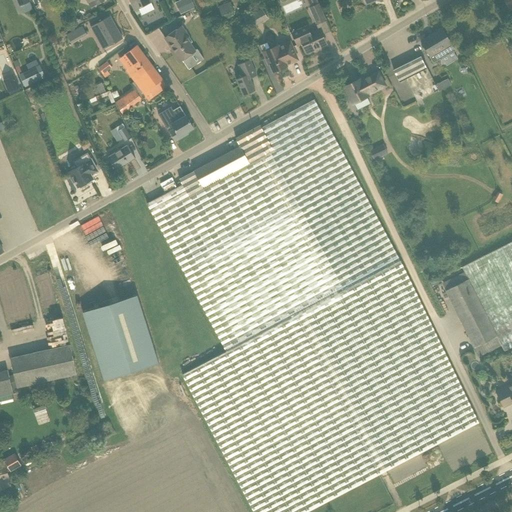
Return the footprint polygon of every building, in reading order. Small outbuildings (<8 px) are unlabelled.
[(151,2),(149,0),(130,0),(135,10),(151,2)] [(177,6),(180,14),(194,7),(190,0),(181,0),(179,1),(181,5),(177,6)] [(309,7),(316,24),(326,20),(319,3),(318,3),(309,7)] [(262,9),(256,12),(261,21),(268,18),(262,9)] [(91,27),(103,51),(123,40),(110,17),(91,27)] [(75,30),(79,38),(87,33),(82,26),(75,30)] [(307,26),(303,27),(293,32),(298,45),(302,44),(306,53),(327,44),(320,28),(310,33),(307,26)] [(174,55),(179,62),(189,55),(193,61),(194,61),(195,62),(196,61),(198,61),(199,61),(200,60),(200,59),(201,57),(201,55),(197,50),(195,51),(186,39),(189,37),(182,27),(165,38),(176,53),(174,55)] [(421,41),(434,62),(440,58),(441,59),(455,51),(442,29),(421,41)] [(67,35),(72,43),(79,39),(74,30),(67,35)] [(298,60),(290,41),(272,48),(270,43),(268,42),(260,45),(259,48),(261,52),(263,52),(268,64),(270,64),(273,72),(287,66),(287,65),(298,60)] [(126,70),(134,82),(131,84),(134,89),(115,103),(124,113),(142,99),(141,98),(145,95),(148,101),(167,87),(163,80),(137,46),(124,55),(132,66),(126,70)] [(393,70),(399,82),(427,68),(421,56),(393,70)] [(248,75),(256,71),(251,59),(239,65),(242,71),(244,76),(236,79),(244,96),(255,91),(248,75)] [(108,61),(100,67),(103,74),(112,67),(108,61)] [(40,66),(21,75),(26,86),(45,77),(40,66)] [(352,103),(353,104),(368,96),(367,95),(385,86),(378,72),(360,81),(360,79),(344,87),(348,95),(346,96),(350,104),(352,103)] [(407,78),(417,99),(437,89),(429,72),(421,76),(419,73),(407,78)] [(15,75),(3,80),(9,92),(20,88),(15,75)] [(448,79),(436,85),(439,91),(451,85),(448,79)] [(400,260),(339,145),(314,99),(261,128),(273,149),(152,214),(226,351),(400,260)] [(33,109),(37,115),(48,108),(44,102),(33,109)] [(168,109),(160,114),(168,127),(172,125),(175,130),(171,132),(176,141),(188,134),(187,132),(193,128),(186,116),(180,106),(170,112),(168,109)] [(511,123),(503,128),(511,147),(511,123)] [(131,138),(123,124),(116,128),(125,142),(131,138)] [(240,146),(179,179),(182,184),(147,203),(152,214),(273,149),(261,128),(260,125),(251,129),(251,128),(247,130),(248,131),(236,138),(240,146)] [(369,150),(374,159),(388,153),(384,143),(369,150)] [(108,157),(116,170),(135,159),(127,145),(108,157)] [(87,154),(74,161),(77,167),(68,172),(74,182),(75,182),(78,187),(80,186),(80,188),(87,184),(86,183),(93,179),(91,175),(97,171),(91,160),(87,154)] [(468,279),(501,345),(504,351),(511,347),(511,241),(462,267),(468,279)] [(181,375),(254,511),(306,511),(478,422),(400,260),(226,351),(181,375)] [(501,345),(468,279),(446,290),(479,356),(501,345)] [(83,311),(102,380),(157,364),(138,296),(83,311)] [(10,358),(13,368),(17,388),(77,375),(70,345),(10,358)] [(511,384),(497,392),(504,407),(511,402),(511,384)] [(4,461),(10,471),(21,465),(15,454),(4,461)] [(0,479),(9,477),(7,468),(0,469),(0,479)]
